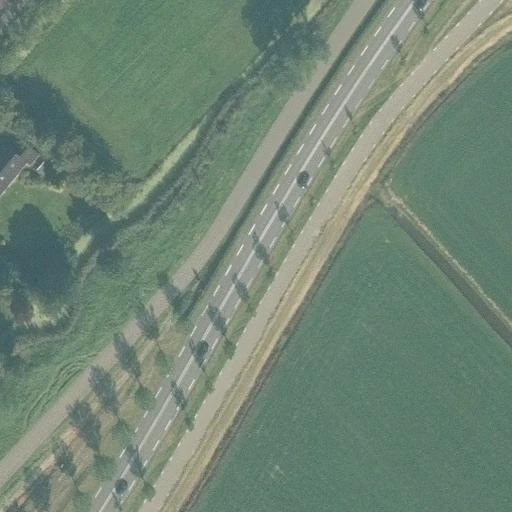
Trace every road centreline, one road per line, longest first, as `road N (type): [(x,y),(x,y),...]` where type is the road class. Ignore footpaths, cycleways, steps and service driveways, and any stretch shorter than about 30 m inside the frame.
road 1 (unclassified): [(145,511),(333,191),(400,96),(491,0)]
road 2 (unclassified): [(0,480),(196,260),(365,0)]
road 3 (primary): [(97,511),(351,87),(415,0)]
